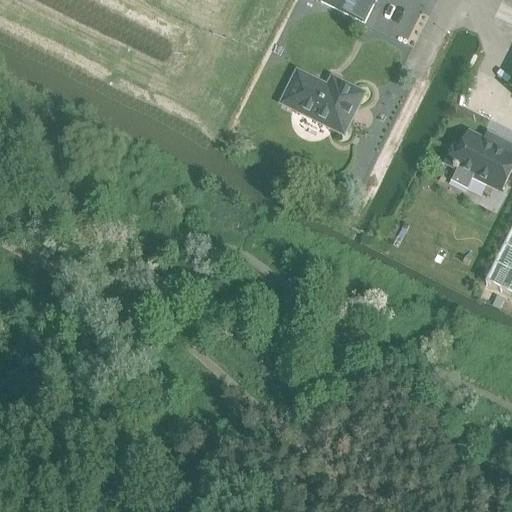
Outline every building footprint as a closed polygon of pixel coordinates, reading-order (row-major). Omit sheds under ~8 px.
[(312,0),(364,26),(376,0),(312,0)] [(363,96),(340,85),(338,91),(329,87),(328,90),(297,75),(282,105),(343,136),(363,96)] [(467,190),(472,180),(500,194),(511,170),(511,148),(487,136),(484,142),(468,135),(461,150),(454,147),(445,166),(457,172),(452,182),(467,190)] [(489,191),(485,209),(500,213),(505,195),(489,191)] [(511,233),(487,284),(511,296),(511,233)] [(213,282),(190,299),(225,324),(233,297),(213,282)]
